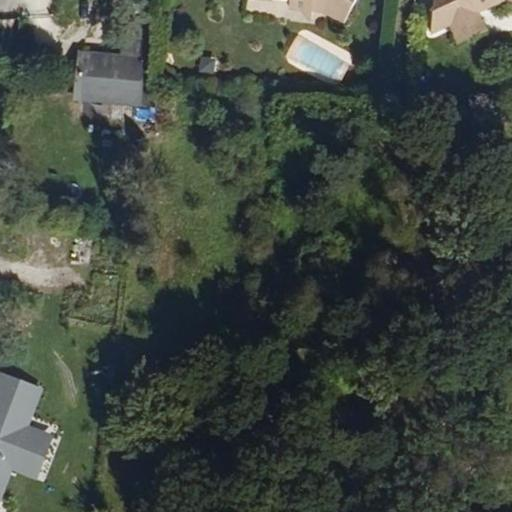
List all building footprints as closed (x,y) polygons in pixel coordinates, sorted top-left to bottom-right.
[(145,81),(147,70),(134,68),(144,2),(130,0),(120,0),(115,41),(92,39),(87,83),(144,88),(145,81)] [(342,27),(356,0),(258,0),(286,4),(286,11),(319,15),(342,27)] [(511,0),(431,0),(432,38),(452,32),(481,23),(511,12),(511,0)] [(486,42),(481,23),(452,32),(458,51),(486,42)] [(87,83),(92,39),(78,38),(73,83),(87,83)] [(152,82),(153,70),(147,70),(145,81),(152,82)] [(0,494),(10,470),(25,476),(42,446),(22,439),(26,431),(40,395),(4,381),(0,390),(0,494)] [(42,446),(46,440),(26,431),(22,439),(42,446)] [(56,452),(59,446),(46,440),(42,446),(49,449),(56,452)] [(34,479),(49,449),(42,446),(25,476),(34,479)] [(42,483),(56,452),(49,449),(34,479),(42,483)]
